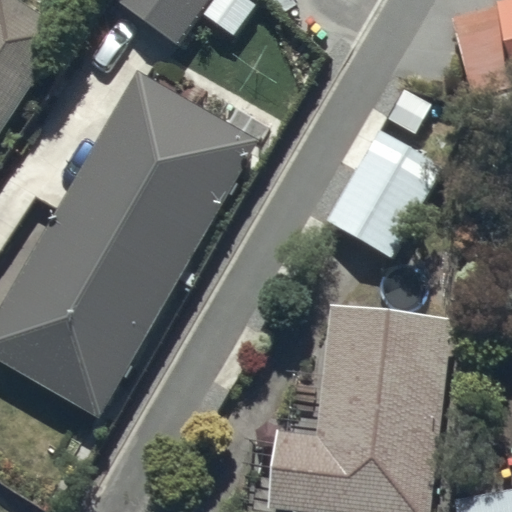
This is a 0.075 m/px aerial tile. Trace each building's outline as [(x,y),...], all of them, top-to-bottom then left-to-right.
[(0,0),(0,123),(64,29),(20,0),(0,0)] [(117,0),(174,42),(201,10),(231,36),(257,5),(250,0),(117,0)] [(497,7),(453,18),(475,98),(511,88),(511,0),(495,0),(497,7)] [(137,73),(0,308),(0,358),(98,414),(254,140),(137,73)] [(446,166),(380,128),(328,217),(395,255),(446,166)] [(430,511),(451,313),(330,304),(318,429),(276,425),(267,508),(310,511),(430,511)] [(511,511),(511,490),(452,500),(454,511),(511,511)]
